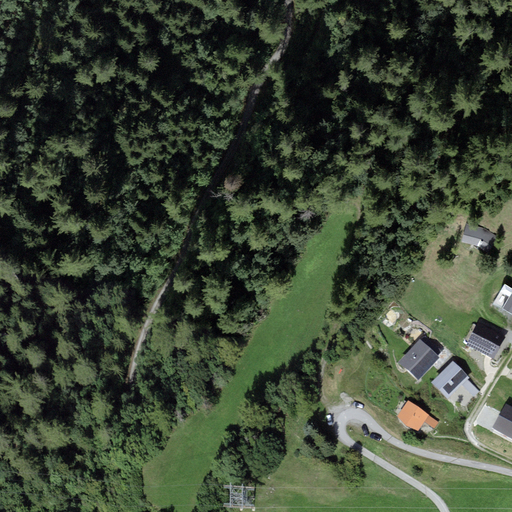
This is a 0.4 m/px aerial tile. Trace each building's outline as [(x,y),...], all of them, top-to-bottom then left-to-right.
[(486,230),(467,224),(461,241),(478,246),(489,252),(498,235),(486,230)] [(511,287),(505,284),(500,291),(509,296),(502,309),(511,314),(511,287)] [(505,337),(477,323),(466,345),(494,359),(505,337)] [(420,343),(398,366),(418,385),(440,361),(437,358),(442,353),(426,338),(421,343),(420,343)] [(453,365),(432,387),(448,403),(463,388),(473,398),(479,392),(469,382),(470,381),(453,365)] [(426,417),(408,404),(397,420),(405,431),(418,435),(425,424),(435,431),(439,424),(427,416),(426,417)] [(511,407),(506,404),(492,428),(511,439),(511,407)]
